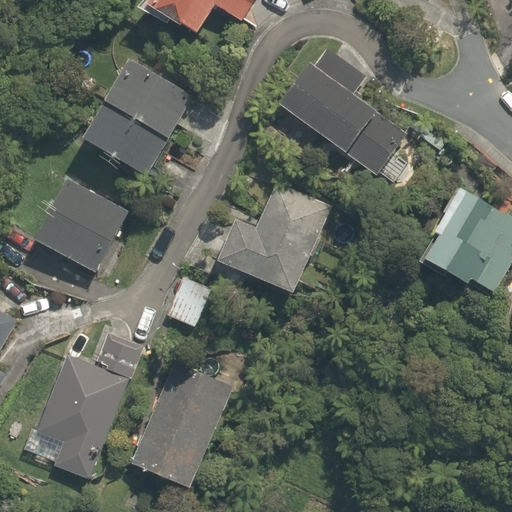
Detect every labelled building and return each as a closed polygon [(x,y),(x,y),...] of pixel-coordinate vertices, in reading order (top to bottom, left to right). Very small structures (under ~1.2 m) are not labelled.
[(185,27),(200,36),(218,7),(244,22),(257,0),(155,0),(151,8),(185,28),(185,27)] [(281,107),(378,177),(409,134),(362,100),(364,97),(357,92),(367,77),(328,50),(316,67),(312,64),(281,107)] [(87,141),(149,177),(195,98),(132,62),(87,141)] [(440,150),(448,140),(431,128),(423,138),(440,150)] [(38,242),(98,275),(131,214),(71,182),(38,242)] [(220,263),(296,295),(334,207),(278,183),(258,230),(238,221),(220,263)] [(495,294),(511,264),(511,219),(504,215),(458,189),(444,213),(447,215),(436,235),(441,238),(427,262),(469,287),(473,281),(495,294)] [(350,255),(327,249),(322,268),(345,274),(350,255)] [(169,314),(197,326),(213,288),(185,277),(169,314)] [(0,389),(9,375),(0,370),(0,353),(19,321),(0,309),(0,389)] [(97,365),(134,379),(146,347),(110,333),(97,365)] [(56,465),(92,479),(131,379),(69,355),(40,430),(35,428),(27,449),(58,461),(56,465)] [(133,464),(193,490),(237,388),(177,362),(133,464)] [(339,511),(340,511),(313,499),(307,511),(339,511)]
